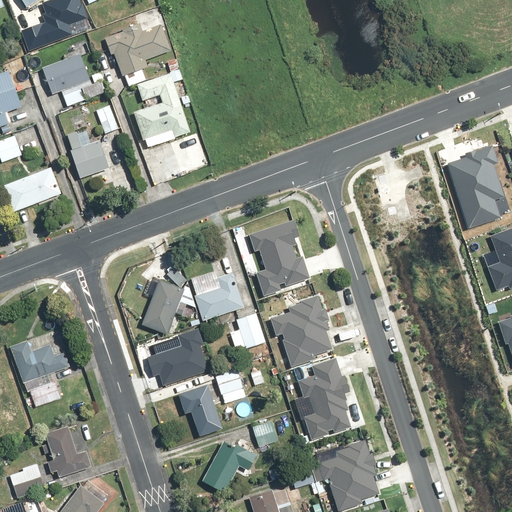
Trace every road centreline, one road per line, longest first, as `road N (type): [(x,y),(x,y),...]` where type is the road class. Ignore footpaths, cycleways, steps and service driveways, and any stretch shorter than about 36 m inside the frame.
road 1 (residential): [(432,511),(317,158)]
road 2 (residential): [(73,248),(160,511)]
road 3 (residential): [(73,248),(317,158)]
road 4 (residential): [(317,158),(511,87)]
